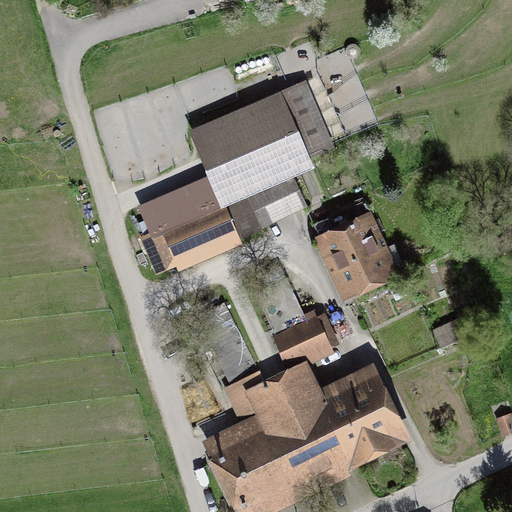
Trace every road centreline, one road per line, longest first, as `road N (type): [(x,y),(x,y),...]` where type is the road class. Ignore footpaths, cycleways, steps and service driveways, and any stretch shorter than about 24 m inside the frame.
road 1 (unclassified): [(386,511),(511,449)]
road 2 (track): [(220,268),(272,379)]
